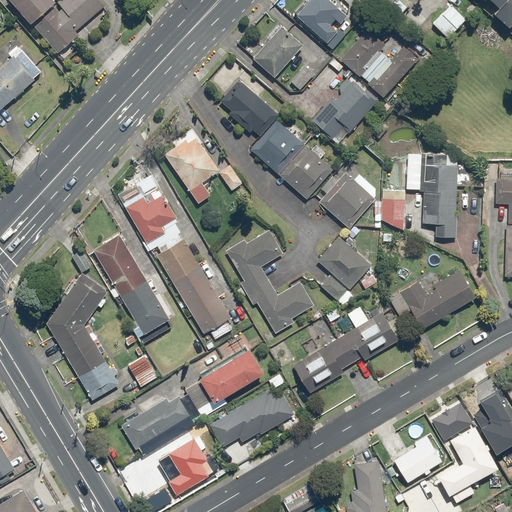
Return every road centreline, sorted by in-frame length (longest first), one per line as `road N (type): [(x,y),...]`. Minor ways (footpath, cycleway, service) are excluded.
road 1 (residential): [(206,511),(511,333)]
road 2 (primary): [(0,236),(220,0)]
road 3 (secondary): [(104,511),(0,337)]
